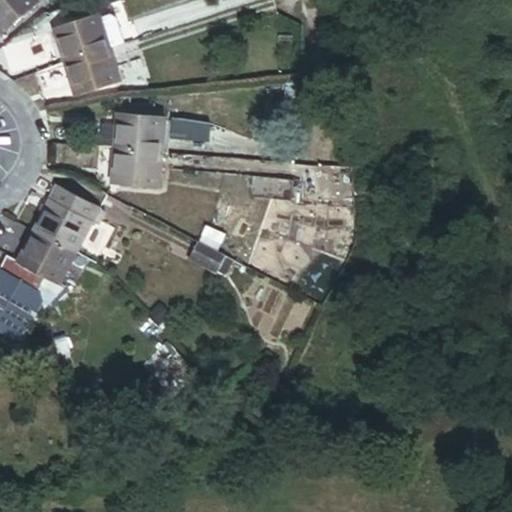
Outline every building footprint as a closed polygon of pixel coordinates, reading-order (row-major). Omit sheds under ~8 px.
[(42,4),(38,0),(0,0),(0,25),(7,34),(42,4)] [(66,62),(110,48),(100,14),(55,29),(66,62)] [(121,81),(110,48),(66,62),(77,96),(101,88),(116,83),(121,81)] [(166,118),(118,115),(116,152),(164,155),(166,118)] [(164,155),(116,152),(114,185),(162,188),(164,155)] [(93,223),(100,209),(59,190),(52,204),(93,223)] [(52,204),(49,202),(34,233),(78,254),(93,223),(52,204)] [(78,254),(34,233),(19,265),(49,279),(63,286),(78,254)] [(191,244),(183,260),(221,280),(229,263),(191,244)] [(19,265),(8,260),(1,274),(42,293),(49,279),(19,265)] [(67,336),(55,340),(64,369),(75,366),(67,336)]
